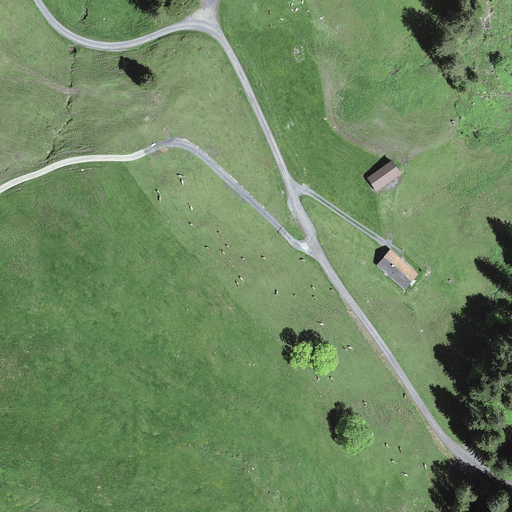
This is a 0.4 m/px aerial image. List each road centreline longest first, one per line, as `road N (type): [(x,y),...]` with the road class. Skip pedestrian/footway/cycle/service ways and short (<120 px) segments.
road 1 (track): [(511,484),(448,445),(315,246),(224,41),(205,28),(182,27),(129,45),(96,46),(67,36),(34,0)]
road 2 (track): [(315,246),(299,248),(181,143),(61,164),(0,190)]
road 3 (track): [(511,305),(455,304),(422,267),(292,186)]
